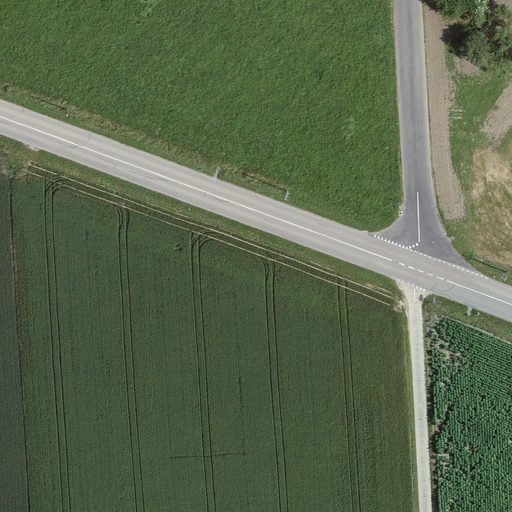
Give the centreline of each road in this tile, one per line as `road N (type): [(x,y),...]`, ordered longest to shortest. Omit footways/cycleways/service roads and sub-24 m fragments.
road 1 (motorway): [(511,358),(0,428)]
road 2 (secondary): [(0,117),(417,270)]
road 3 (unclassified): [(408,0),(417,270)]
road 4 (track): [(425,511),(417,270)]
